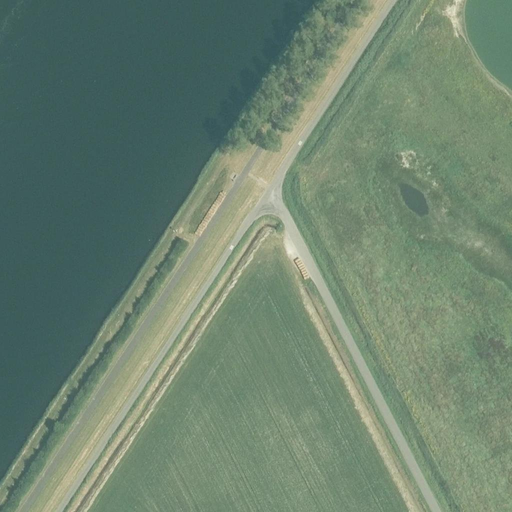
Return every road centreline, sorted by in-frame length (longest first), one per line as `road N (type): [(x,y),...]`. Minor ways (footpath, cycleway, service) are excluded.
road 1 (unclassified): [(62,511),(271,190)]
road 2 (unclassified): [(436,511),(271,190)]
road 3 (unclassified): [(271,190),(397,0)]
